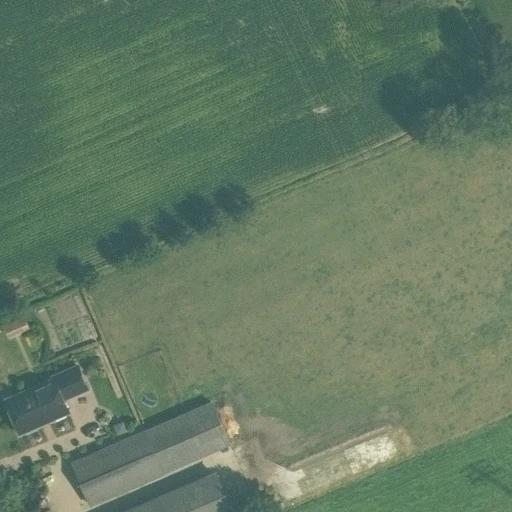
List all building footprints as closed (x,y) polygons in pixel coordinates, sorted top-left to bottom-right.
[(22,319),(2,328),(7,337),(27,328),(22,319)] [(48,378),(2,398),(18,434),(70,412),(65,398),(88,388),(78,363),(47,376),(48,378)] [(212,402),(197,408),(216,451),(230,444),(212,402)] [(73,461),(72,461),(91,505),(165,473),(147,430),(73,461)] [(233,511),(218,475),(133,511),(233,511)]
